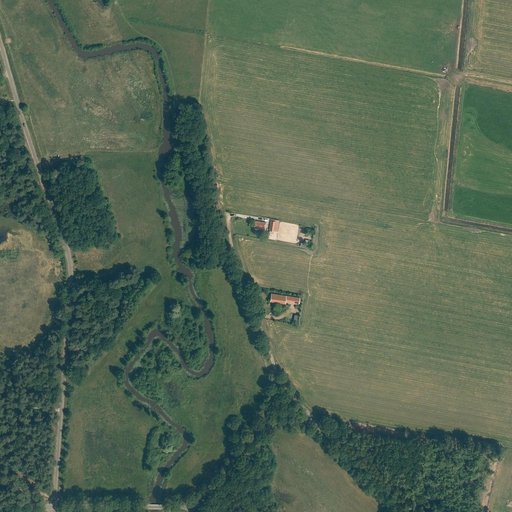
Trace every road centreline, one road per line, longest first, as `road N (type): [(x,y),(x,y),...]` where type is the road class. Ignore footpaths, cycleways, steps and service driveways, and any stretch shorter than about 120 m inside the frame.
road 1 (unclassified): [(54,507),(70,267),(0,43)]
road 2 (residential): [(275,371),(227,216)]
road 3 (unclassified): [(405,511),(320,426)]
